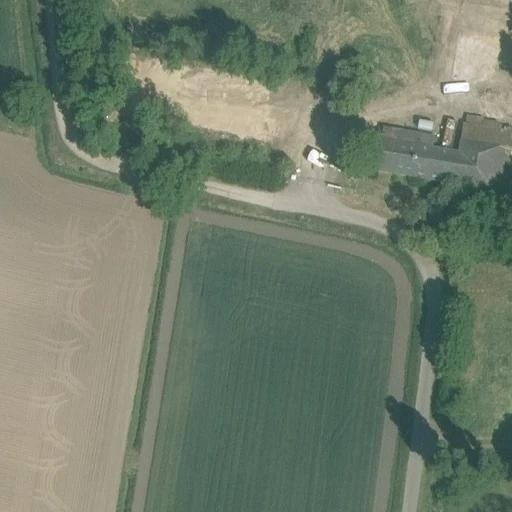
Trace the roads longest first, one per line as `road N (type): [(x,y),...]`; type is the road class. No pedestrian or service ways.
road 1 (unclassified): [(411,511),(432,342),(434,283),(421,250),(349,215),(275,200)]
road 2 (track): [(275,200),(111,164),(87,150),(65,101),(54,0)]
